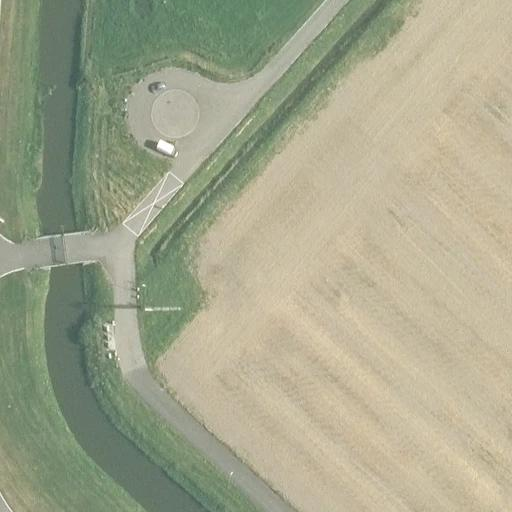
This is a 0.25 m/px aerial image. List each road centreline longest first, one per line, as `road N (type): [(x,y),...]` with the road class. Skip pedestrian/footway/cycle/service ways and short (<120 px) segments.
road 1 (unclassified): [(245,105),(194,82),(149,92),(140,104),(147,137),(168,154),(197,158)]
road 2 (unclassified): [(245,105),(345,0)]
